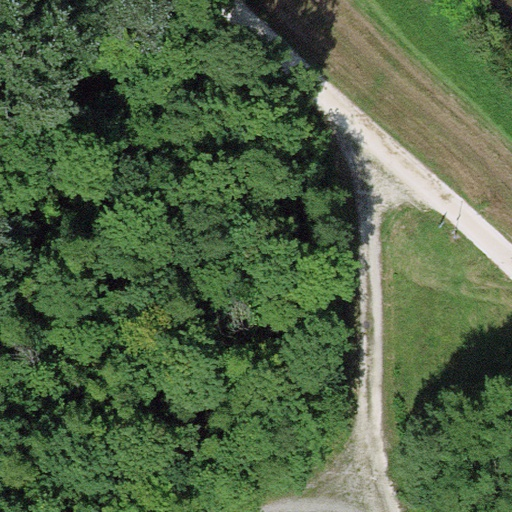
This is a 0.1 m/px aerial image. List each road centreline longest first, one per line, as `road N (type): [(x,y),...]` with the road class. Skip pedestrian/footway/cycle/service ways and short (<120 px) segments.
road 1 (track): [(345,119),(368,253),(369,419),(339,494),(356,511)]
road 2 (track): [(221,0),(511,265)]
